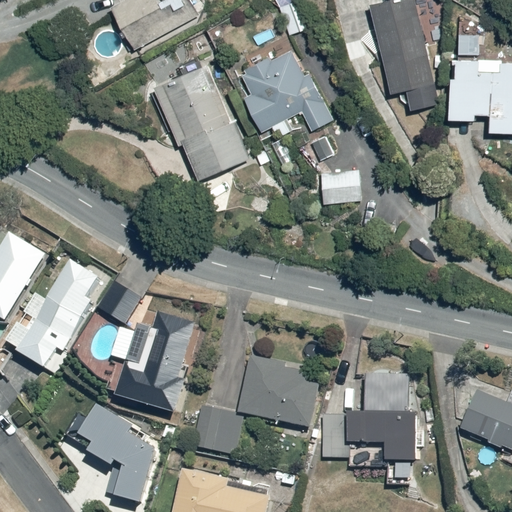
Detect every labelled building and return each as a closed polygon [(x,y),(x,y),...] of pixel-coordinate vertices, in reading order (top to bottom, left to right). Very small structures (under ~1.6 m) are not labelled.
[(133,0),(115,9),(137,54),(205,20),(195,0),(133,0)] [(391,0),(372,5),(396,98),(411,94),(416,112),(441,106),(413,0),(391,0)] [(301,50),(243,73),(253,96),(248,98),(263,135),(275,130),(277,135),(283,133),(286,141),(342,118),(332,94),(321,98),(301,50)] [(511,57),(455,57),(454,127),(480,127),(480,120),(494,120),(494,137),(511,137),(511,57)] [(213,65),(158,85),(182,151),(189,148),(201,182),(256,162),(240,119),(233,122),(213,65)] [(312,139),(322,160),(327,158),(336,155),(326,133),(312,139)] [(362,169),(326,172),(329,209),(365,206),(362,169)] [(0,312),(9,318),(29,285),(32,286),(37,278),(35,277),(50,252),(5,226),(0,235),(0,312)] [(38,292),(10,338),(20,345),(19,347),(47,364),(45,367),(58,375),(72,352),(68,350),(99,300),(93,296),(105,276),(76,258),(51,300),(38,292)] [(117,279),(101,306),(130,323),(146,296),(117,279)] [(196,319),(161,308),(154,333),(141,329),(133,358),(128,357),(118,394),(182,412),(192,376),(186,374),(202,319),(213,322),(216,314),(198,309),(196,319)] [(239,412),(205,404),(195,442),(237,453),(250,414),(315,427),(328,375),(290,365),(292,359),(256,350),(239,412)] [(353,414),(325,415),(325,457),(354,457),(354,467),(393,467),(393,457),(421,458),(421,449),(426,449),(427,423),(419,423),(419,410),(414,409),(415,363),(379,363),(379,371),(369,371),(368,409),(353,409),(353,414)] [(511,402),(481,388),(464,426),(493,438),(492,441),(505,447),(506,445),(511,447),(511,402)] [(166,443),(101,402),(84,433),(98,441),(92,449),(118,464),(122,458),(129,464),(120,493),(146,500),(154,464),(160,466),(166,443)] [(235,476),(186,466),(176,511),(270,511),(273,499),(285,502),(290,478),(256,471),(253,486),(234,482),(235,476)]
